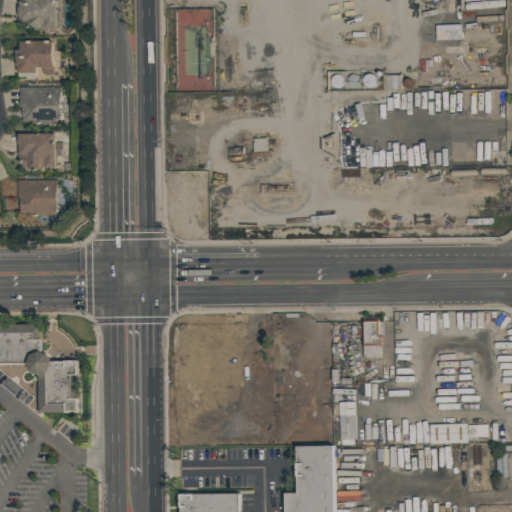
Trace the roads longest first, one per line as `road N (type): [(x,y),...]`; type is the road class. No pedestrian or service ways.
road 1 (secondary): [(156,294),(422,292)]
road 2 (secondary): [(154,263),(149,0)]
road 3 (secondary): [(118,294),(117,511)]
road 4 (secondary): [(115,81),(118,294)]
road 5 (secondary): [(511,259),(328,261)]
road 6 (secondary): [(154,476),(156,294)]
road 7 (secondary): [(328,261),(154,263)]
